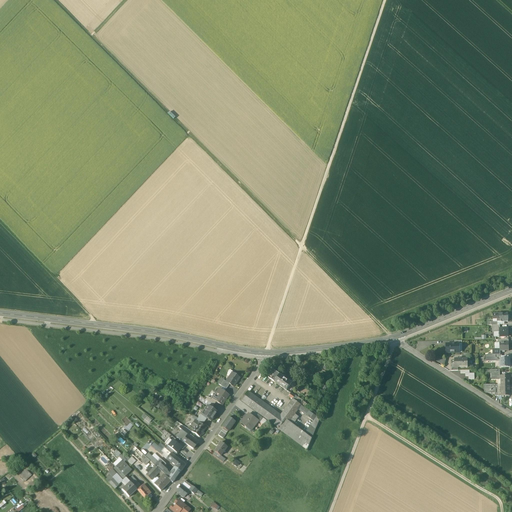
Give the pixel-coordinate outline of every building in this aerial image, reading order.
[(508,313),(499,314),(499,322),(508,322),(508,313)] [(500,329),(499,329),(499,330),(500,337),(501,337),(508,337),(508,328),(500,329)] [(503,343),(500,343),(500,350),(500,351),(503,351),(503,353),(505,352),(505,351),(509,351),(509,343),(503,343)] [(454,344),(446,344),(446,353),(458,353),(458,344),(454,344)] [(502,358),(500,358),(500,360),(500,361),(501,367),(509,367),(509,358),(502,358)] [(467,359),(455,359),(456,359),(456,368),(455,368),(458,368),(467,367),(467,359)] [(274,370),(268,378),(271,380),(277,373),(274,370)] [(240,378),(232,373),(226,382),(229,384),(233,387),(240,378)] [(288,381),(277,373),(271,380),(286,391),(292,383),(288,381)] [(499,376),(499,380),(501,380),(501,385),(509,385),(509,380),(510,380),(510,376),(499,376)] [(226,382),(224,380),(220,385),(226,389),(229,384),(226,382)] [(490,385),(486,385),(486,391),(488,391),(488,393),(495,393),(496,393),(496,389),(496,385),(490,385)] [(509,385),(501,385),(502,394),(502,396),(510,396),(509,385)] [(219,389),(214,396),(214,395),(212,398),(211,399),(215,402),(222,406),(229,395),(219,389)] [(274,411),(248,392),(241,400),(268,420),(274,411)] [(293,399),(281,416),(289,422),(295,415),(298,410),(314,421),(317,417),(295,401),(293,399)] [(207,406),(201,415),(207,419),(211,421),(217,412),(211,408),(208,406),(207,406)] [(281,416),(274,411),(268,420),(278,427),(278,428),(279,428),(278,429),(307,450),(312,439),(305,434),(289,422),(281,416)] [(142,417),(149,423),(151,419),(144,414),(142,417)] [(201,415),(200,414),(198,419),(204,423),(207,419),(201,415)] [(255,418),(249,414),(244,420),(244,419),(241,423),(251,431),(258,421),(259,421),(255,418)] [(263,418),(258,414),(255,418),(259,421),(258,421),(260,422),(263,418)] [(298,417),(295,415),(289,422),(293,425),(298,417)] [(229,417),(221,428),(227,432),(234,421),(229,417)] [(314,421),(305,434),(312,439),(316,430),(317,427),(320,419),(317,417),(314,421)] [(202,425),(198,423),(194,428),(192,432),(199,437),(206,428),(202,425)] [(189,432),(181,426),(179,429),(182,431),(182,430),(188,435),(189,432)] [(188,435),(182,430),(182,431),(177,438),(180,440),(179,440),(180,440),(193,449),(198,443),(197,443),(187,436),(187,435),(188,435)] [(178,445),(172,441),(168,446),(177,453),(179,450),(180,448),(181,447),(178,445)] [(227,447),(220,442),(218,446),(219,447),(215,452),(220,456),(227,447)] [(151,446),(160,453),(161,451),(162,450),(154,443),(151,446)] [(177,453),(168,446),(166,449),(171,453),(174,456),(177,453)] [(145,457),(134,447),(129,452),(137,460),(141,463),(142,462),(146,458),(145,457)] [(166,449),(164,448),(162,450),(161,451),(164,453),(168,457),(171,453),(166,449)] [(124,458),(118,452),(115,455),(117,458),(118,457),(122,461),(122,460),(124,463),(126,460),(124,458)] [(220,456),(215,452),(212,455),(220,461),(223,458),(220,456)] [(170,474),(159,465),(160,464),(157,462),(154,459),(148,453),(145,457),(155,466),(167,477),(170,474)] [(174,456),(171,453),(168,457),(167,457),(167,458),(171,462),(175,457),(174,456)] [(186,465),(175,457),(171,462),(176,466),(175,467),(180,472),(181,472),(186,465)] [(157,462),(160,464),(159,465),(170,474),(171,472),(165,466),(166,464),(160,459),(157,462)] [(122,461),(115,467),(120,472),(125,477),(130,472),(127,469),(125,466),(127,465),(124,463),(122,460),(122,461)] [(155,466),(150,461),(146,465),(151,470),(155,466)] [(151,470),(150,471),(155,475),(159,471),(155,466),(151,470)] [(120,472),(115,467),(112,470),(117,475),(120,472)] [(25,482),(32,475),(26,470),(19,476),(25,482)] [(117,475),(112,470),(108,473),(113,479),(117,483),(121,479),(117,475)] [(171,472),(170,474),(167,477),(170,481),(173,483),(178,475),(173,470),(171,472)] [(150,471),(146,476),(150,480),(155,475),(150,471)] [(125,477),(120,472),(117,475),(121,479),(123,481),(126,478),(125,477)] [(167,477),(164,474),(159,479),(165,486),(170,481),(167,477)] [(138,483),(134,478),(130,482),(134,487),(138,483)] [(113,479),(108,483),(113,489),(118,484),(117,483),(113,479)] [(165,486),(159,479),(154,484),(160,491),(165,486)] [(134,487),(130,482),(126,486),(122,490),(129,497),(137,490),(134,487)] [(151,494),(143,485),(141,486),(137,490),(145,499),(151,494)] [(189,492),(181,486),(176,492),(184,498),(189,492)] [(218,510),(220,507),(214,502),(211,505),(218,510)] [(180,506),(177,504),(174,507),(174,508),(178,511),(176,511),(178,511),(179,511),(187,511),(189,510),(182,503),(180,506)]
